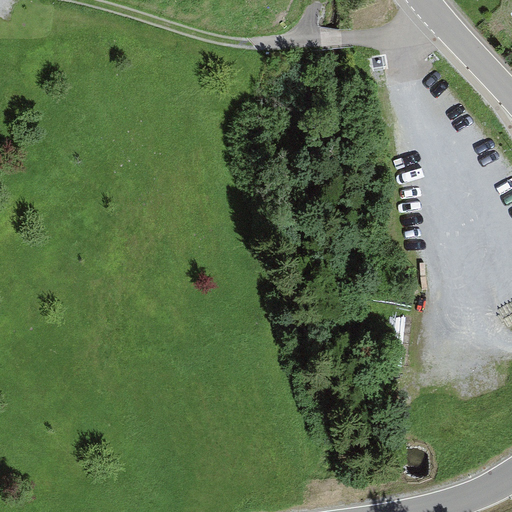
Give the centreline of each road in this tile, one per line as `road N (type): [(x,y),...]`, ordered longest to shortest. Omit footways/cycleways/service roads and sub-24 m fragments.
road 1 (track): [(432,7),(416,32),(245,44),(72,0)]
road 2 (tertiary): [(426,0),(511,94)]
